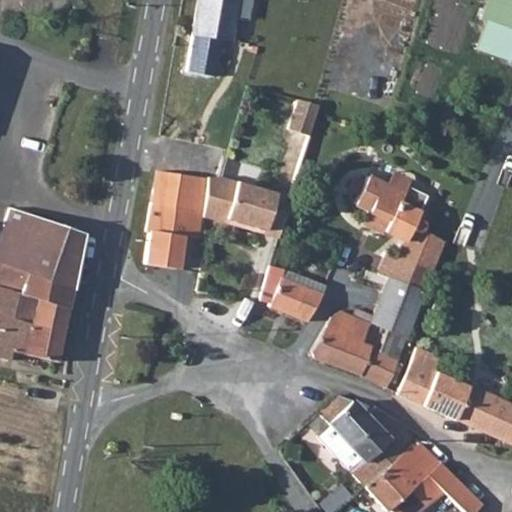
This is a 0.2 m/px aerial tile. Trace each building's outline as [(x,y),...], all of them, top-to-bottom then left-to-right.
[(195,0),(189,33),(227,40),(233,0),(195,0)] [(509,32),(511,22),(511,0),(482,0),(475,19),(509,32)] [(480,31),(473,50),(495,57),(502,39),(480,31)] [(316,108),(295,101),(286,131),(307,137),(316,108)] [(187,178),(155,174),(150,206),(183,211),(187,178)] [(405,281),(412,260),(430,265),(440,235),(420,226),(422,221),(413,217),(410,216),(393,208),(396,201),(401,191),(365,175),(363,179),(351,174),(346,187),(357,192),(352,202),(355,204),(364,208),(360,217),(401,236),(394,255),(385,275),(405,281)] [(205,179),(187,178),(183,211),(185,211),(199,213),(198,219),(275,241),(289,198),(274,194),(222,179),(205,179)] [(410,216),(414,208),(396,201),(393,208),(410,216)] [(145,265),(177,272),(182,238),(185,211),(183,211),(150,206),(146,232),(150,233),(145,265)] [(0,289),(65,306),(68,288),(70,288),(79,229),(30,211),(20,237),(0,228),(0,289)] [(198,219),(199,213),(185,211),(182,238),(196,240),(198,219)] [(394,255),(380,251),(373,272),(385,275),(394,255)] [(405,281),(385,275),(369,318),(368,321),(384,327),(403,335),(430,265),(412,260),(405,281)] [(272,285),(266,302),(304,317),(320,291),(269,270),(264,281),(272,285)] [(56,359),(65,306),(0,289),(0,347),(9,350),(28,355),(47,358),(56,359)] [(396,356),(376,348),(360,341),(365,326),(368,321),(339,308),(329,316),(308,349),(312,354),(346,366),(385,386),(396,356)] [(365,326),(382,333),(384,327),(368,321),(365,326)] [(382,333),(376,348),(396,356),(403,335),(384,327),(382,333)] [(438,370),(443,357),(415,345),(396,391),(422,402),(436,369),(438,370)] [(9,350),(0,347),(0,360),(7,362),(9,350)] [(422,402),(454,416),(467,382),(438,370),(436,369),(422,402)] [(496,395),(467,382),(454,416),(471,424),(482,428),(496,395)] [(316,409),(323,418),(334,430),(345,442),(364,463),(351,474),(361,485),(399,452),(397,450),(407,436),(373,403),(372,405),(364,401),(359,406),(353,401),(349,397),(334,392),(316,409)] [(511,440),(511,402),(510,402),(496,395),(482,428),(471,424),(466,435),(476,440),(475,442),(495,451),(501,437),(511,441),(511,440)] [(353,401),(359,406),(364,401),(356,398),(353,401)] [(337,449),(345,442),(334,430),(327,438),(337,449)] [(399,452),(361,485),(389,511),(414,511),(431,500),(415,481),(438,459),(417,439),(414,442),(410,446),(408,444),(399,452)]
